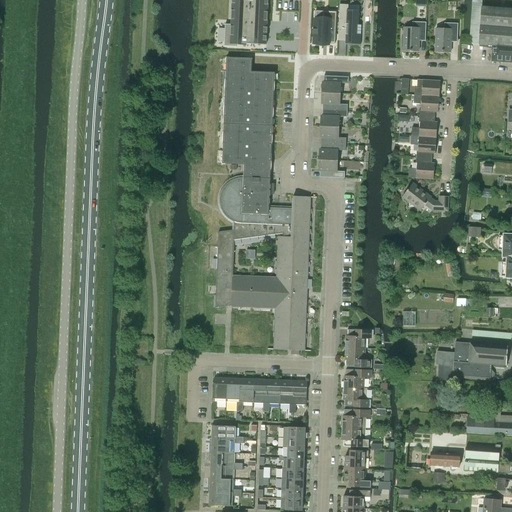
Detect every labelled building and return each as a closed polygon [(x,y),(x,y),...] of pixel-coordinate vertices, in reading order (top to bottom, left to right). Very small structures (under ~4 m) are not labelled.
[(224,42),(224,46),(235,47),(236,43),(267,44),(268,0),(229,0),(228,23),(225,23),(224,42)] [(339,4),(338,41),(346,41),(350,41),(349,43),(360,44),(361,24),(358,24),(358,11),(351,10),(348,10),(348,5),(339,4)] [(479,45),(511,46),(511,10),(482,8),(479,45)] [(314,19),(313,43),(323,44),(323,42),(334,42),(334,44),(335,44),(337,12),(336,12),(336,13),(324,12),(324,20),(314,19)] [(425,38),(426,22),(413,22),(412,28),(404,28),(403,50),(419,51),(419,38),(425,38)] [(457,40),(458,23),(445,23),(444,29),(436,29),(435,52),(451,52),(451,39),(457,40)] [(491,61),(511,62),(511,47),(492,46),(491,61)] [(227,217),(229,219),(230,220),(232,220),(233,221),(235,222),(234,233),(218,232),(218,244),(216,272),(215,308),(226,306),(275,308),(274,349),(291,350),(291,355),(296,355),(296,350),(305,351),(311,197),(293,196),(292,209),(269,208),(274,72),(252,71),(252,58),(227,57),(222,164),(244,165),(243,178),(241,178),(239,178),(236,178),(234,179),(232,180),(231,181),(230,182),(228,183),(226,184),(225,186),(223,188),(222,190),(221,192),(221,194),(220,196),(220,199),(220,201),(220,202),(220,203),(220,205),(220,206),(221,207),(221,209),(222,211),(223,212),(224,214),(225,215),(227,217)] [(322,82),(322,93),(340,94),(341,83),(348,84),(349,77),(324,76),(324,82),(322,82)] [(414,95),(439,97),(440,81),(417,80),(417,87),(414,86),(414,95)] [(323,104),(323,110),(347,111),(348,105),(340,104),(340,94),(322,93),(322,104),(323,104)] [(419,110),(419,116),(435,117),(435,112),(438,112),(439,97),(414,95),(413,104),(421,105),(421,110),(419,110)] [(321,115),(321,126),(339,127),(339,117),(347,117),(347,111),(323,110),(322,115),(321,115)] [(411,128),(411,136),(436,138),(437,122),(434,122),(435,117),(419,116),(419,122),(420,122),(419,129),(411,128)] [(321,138),(321,143),(346,144),(346,138),(338,138),(339,127),(321,126),(320,138),(321,138)] [(417,152),(416,157),(432,158),(432,153),(435,154),(436,138),(411,136),(410,145),(418,146),(418,152),(417,152)] [(320,149),(319,160),(337,161),(338,150),(346,151),(346,144),(321,143),(321,149),(320,149)] [(433,179),(434,163),(431,163),(432,158),(416,157),(416,163),(417,163),(416,169),(409,169),(408,178),(433,179)] [(320,171),(320,177),(344,178),(345,172),(337,171),(337,161),(319,160),(319,171),(320,171)] [(492,164),(484,164),(484,173),(491,174),(492,164)] [(430,197),(413,184),(403,197),(420,211),(425,205),(431,210),(447,211),(448,197),(439,196),(439,202),(435,202),(430,197)] [(480,237),(481,228),(468,227),(468,236),(480,237)] [(511,236),(504,236),(503,257),(507,258),(507,278),(511,278),(511,236)] [(346,336),(345,348),(365,349),(366,338),(373,338),(373,331),(350,330),(349,336),(346,336)] [(511,333),(472,330),(472,336),(511,339),(511,333)] [(437,351),(436,364),(456,366),(458,342),(455,342),(454,353),(437,351)] [(456,366),(436,364),(436,365),(438,365),(437,380),(458,381),(458,377),(490,380),(494,376),(494,373),(491,369),(492,364),(507,365),(508,346),(470,343),(458,342),(456,366)] [(365,360),(365,349),(345,348),(345,360),(348,360),(348,366),(372,367),(372,360),(365,360)] [(344,376),(344,388),(367,389),(367,388),(364,388),(364,377),(371,378),(371,371),(348,370),(348,376),(344,376)] [(217,401),(227,402),(228,378),(214,378),(213,410),(217,410),(217,401)] [(228,378),(227,402),(237,402),(237,406),(243,406),(243,402),(240,402),(241,379),(228,378)] [(240,402),(243,402),(253,403),(254,379),(241,379),(240,402)] [(254,379),(253,403),(263,403),(263,407),(269,408),(270,403),(266,403),(267,380),(254,379)] [(266,403),(270,403),(280,404),(281,380),(267,380),(266,403)] [(281,380),(280,404),(290,404),(289,408),(296,409),(296,405),(293,404),(294,381),(281,380)] [(293,404),(296,405),(306,405),(307,381),(294,381),(293,404)] [(367,400),(367,389),(344,388),(343,399),(347,400),(347,406),(370,407),(370,400),(367,400)] [(494,408),(494,416),(494,422),(511,422),(511,416),(500,416),(500,409),(494,408)] [(343,416),(342,428),(366,429),(366,418),(370,418),(370,411),(346,410),(346,416),(343,416)] [(467,433),(511,435),(511,422),(494,422),(494,416),(484,415),(468,414),(467,433)] [(235,440),(235,437),(236,426),(212,425),(212,439),(235,440)] [(284,427),(283,440),(284,440),(284,435),(288,436),(288,438),(305,438),(305,433),(305,428),(284,427)] [(365,440),(366,429),(342,428),(342,439),(345,439),(345,446),(368,447),(369,440),(365,440)] [(283,440),(283,448),(304,449),(305,444),(305,438),(288,438),(288,436),(284,435),(284,440),(283,440)] [(235,440),(212,439),(211,452),(235,453),(235,443),(239,443),(240,437),(235,437),(235,440)] [(283,448),(283,456),(288,456),(288,458),(304,459),(305,453),(304,453),(304,449),(283,448)] [(345,456),(345,468),(365,469),(366,457),(369,457),(369,451),(349,450),(349,456),(345,456)] [(211,452),(211,465),(234,466),(234,463),(235,453),(211,452)] [(430,465),(459,467),(460,454),(431,452),(430,465)] [(279,456),(279,460),(283,460),(283,468),(282,468),(304,469),(304,465),(304,459),(288,458),(288,456),(283,456),(279,456)] [(211,465),(210,478),(234,479),(234,469),(238,470),(238,463),(234,463),(234,466),(211,465)] [(282,468),(282,481),(283,481),(283,476),(287,476),(287,479),(304,479),(304,473),(304,469),(282,468)] [(365,481),(365,469),(345,468),(344,480),(350,481),(350,487),(371,487),(371,481),(365,481)] [(282,481),(281,488),(303,489),(303,485),(304,479),(287,479),(287,476),(283,476),(283,481),(282,481)] [(210,478),(210,492),(233,493),(233,489),(234,479),(210,478)] [(497,489),(505,490),(505,479),(498,478),(497,489)] [(281,488),(281,501),(282,501),(282,497),(286,497),(286,499),(303,500),(303,494),(303,489),(281,488)] [(233,496),(237,496),(237,490),(233,489),(233,493),(210,492),(209,505),(233,506),(233,496)] [(344,496),(343,508),(364,509),(364,497),(370,497),(371,491),(350,490),(349,496),(344,496)] [(281,509),(286,509),(302,510),(302,505),(303,505),(303,500),(286,499),(286,497),(282,497),(282,501),(281,501),(281,509)] [(478,508),(477,511),(511,511),(511,508),(501,508),(501,500),(484,499),(484,508),(478,508)]
